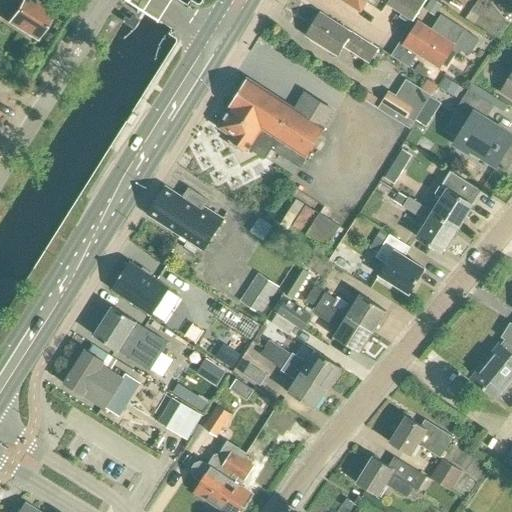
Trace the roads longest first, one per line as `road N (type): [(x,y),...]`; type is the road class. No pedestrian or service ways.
road 1 (residential): [(511,219),(277,511)]
road 2 (primary): [(207,29),(90,221),(93,237)]
road 3 (primary): [(93,237),(106,234),(229,43)]
road 4 (unclassified): [(0,172),(108,0)]
road 5 (primary): [(0,405),(95,251),(93,237)]
road 6 (primary): [(93,237),(79,239),(0,362)]
road 7 (unclassified): [(118,511),(109,495),(0,426)]
